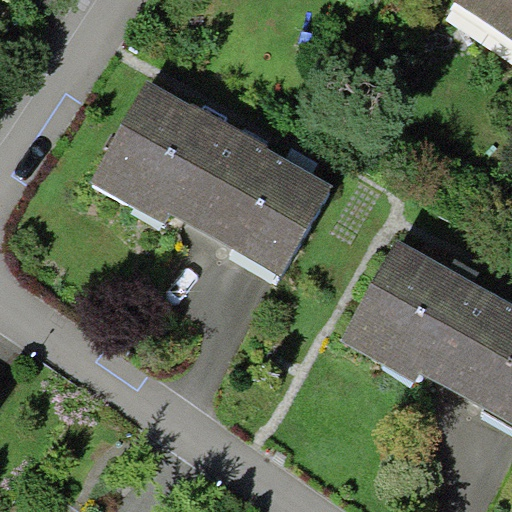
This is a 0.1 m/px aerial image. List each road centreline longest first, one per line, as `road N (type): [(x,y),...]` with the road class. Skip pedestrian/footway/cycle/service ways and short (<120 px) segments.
road 1 (residential): [(0,302),(299,511)]
road 2 (residential): [(121,0),(0,166)]
